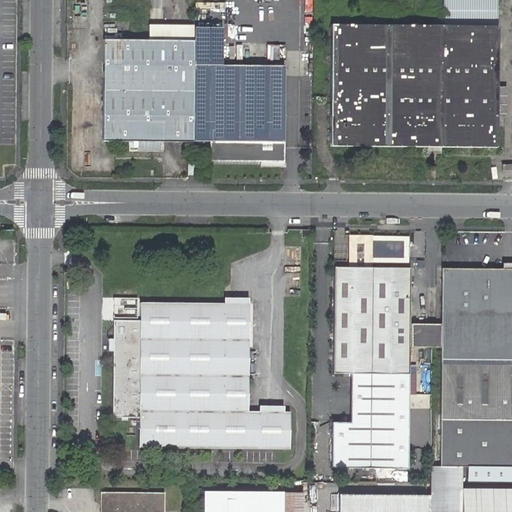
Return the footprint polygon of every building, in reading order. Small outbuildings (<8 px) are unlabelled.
[(210,12),(210,0),(197,0),(197,12),(210,12)] [(498,26),(497,0),(443,0),(443,26),(498,26)] [(427,147),(441,147),(497,148),(497,118),(497,87),(498,26),(443,26),(330,25),(330,146),(427,147)] [(193,40),(193,41),(221,42),(221,27),(193,27),(193,33),(193,40)] [(163,142),(192,142),(193,66),(193,40),(163,40),(150,40),(103,40),(103,61),(102,141),(115,141),(128,141),(128,151),(162,152),(163,142)] [(284,142),(283,142),(284,66),(221,66),(221,42),(193,41),(193,66),(192,142),(192,160),(197,160),(197,162),(283,162),(284,142)] [(497,87),(497,118),(504,117),(506,117),(506,87),(497,87)] [(187,175),(197,175),(197,162),(197,160),(192,160),(187,160),(187,175)] [(332,423),(332,468),(407,469),(408,375),(409,268),(334,267),(333,373),(351,374),(350,423),(332,423)] [(511,269),(461,269),(458,269),(449,269),(442,269),(441,325),(441,347),(441,359),(440,420),(439,468),(461,468),(511,468),(511,269)] [(249,304),(224,304),(140,303),(140,321),(113,321),(113,417),(139,418),(138,447),(289,449),(290,412),(284,412),(247,412),(249,304)] [(431,324),(409,324),(409,347),(431,347),(431,324)] [(441,325),(431,324),(431,347),(441,347),(441,325)] [(430,468),(429,496),(429,511),(460,511),(461,489),(461,468),(439,468),(430,468)] [(511,511),(511,489),(461,489),(460,511),(511,511)] [(100,511),(163,511),(164,511),(164,493),(100,492),(100,511)] [(268,511),(269,493),(204,492),(203,511),(268,511)] [(284,493),(269,493),(268,511),(301,511),(302,493),(286,493),(284,493)] [(429,511),(429,496),(339,495),(338,511),(429,511)]
